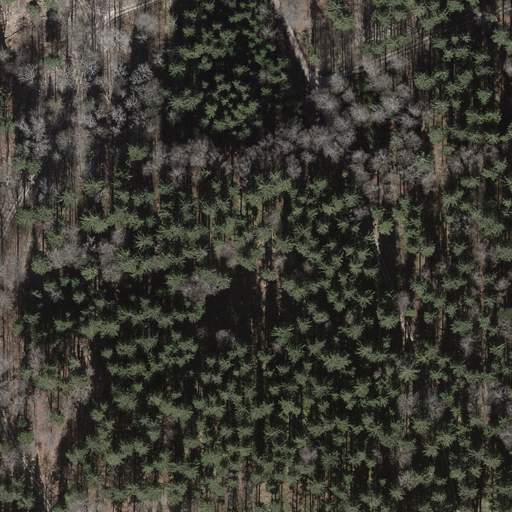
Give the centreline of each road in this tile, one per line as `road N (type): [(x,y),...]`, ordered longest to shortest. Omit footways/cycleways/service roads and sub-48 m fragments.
road 1 (track): [(316,87),(416,357),(458,511)]
road 2 (track): [(94,23),(62,126),(0,240)]
road 3 (track): [(511,7),(316,87)]
